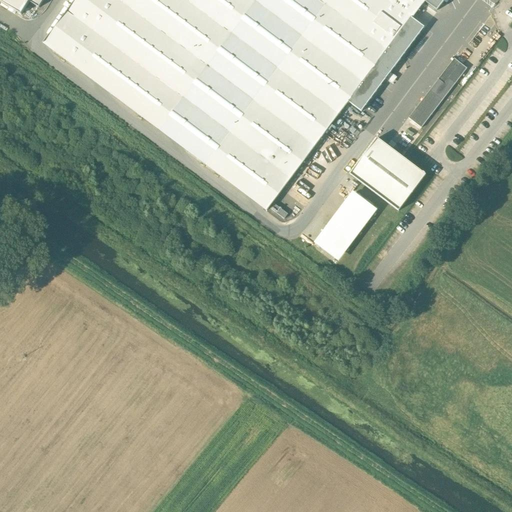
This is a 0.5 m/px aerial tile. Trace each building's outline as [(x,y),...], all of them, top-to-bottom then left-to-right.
[(0,0),(0,1),(22,15),(30,3),(40,9),(45,0),(0,0)] [(76,0),(49,38),(53,51),(121,102),(197,0),(76,0)] [(197,0),(121,102),(150,124),(155,117),(165,124),(257,0),(197,0)] [(257,0),(165,124),(155,117),(150,124),(267,211),(349,102),(373,70),(411,19),(412,18),(425,1),(422,0),(257,0)] [(422,0),(425,1),(429,5),(429,6),(435,11),(436,10),(438,11),(439,11),(438,11),(446,0),(422,0)] [(411,19),(373,70),(386,80),(425,28),(412,18),(411,19)] [(455,59),(439,80),(446,85),(462,65),(455,59)] [(446,85),(439,80),(430,91),(443,101),(468,69),(462,65),(446,85)] [(373,70),(349,102),(362,112),(386,80),(373,70)] [(430,91),(409,119),(422,129),(443,101),(430,91)] [(426,176),(378,139),(351,175),(399,212),(426,176)] [(340,263),(376,209),(350,192),(314,246),(340,263)]
